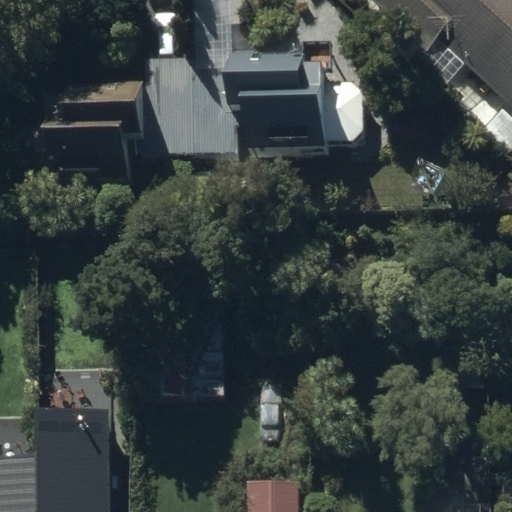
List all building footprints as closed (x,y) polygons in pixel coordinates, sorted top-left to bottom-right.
[(511,0),(386,0),(376,12),(440,67),(450,56),(511,109),(511,0)] [(316,72),(240,75),(243,148),(258,147),(259,178),(337,174),(335,114),(318,114),(316,72)] [(156,106),(78,109),(80,145),(64,146),(66,203),(140,199),(139,174),(159,173),(156,106)] [(225,303),(142,302),(140,401),(224,401),(225,303)] [(126,511),(126,441),(47,442),(47,488),(0,487),(0,511),(126,511)]
